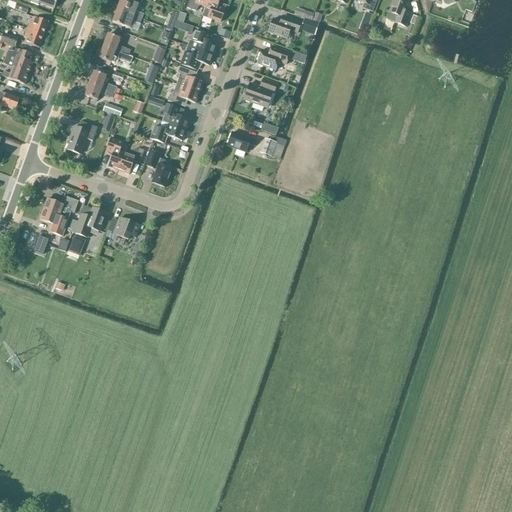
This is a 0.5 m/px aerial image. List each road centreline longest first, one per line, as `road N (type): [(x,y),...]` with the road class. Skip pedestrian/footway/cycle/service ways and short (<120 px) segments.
road 1 (residential): [(28,164),(163,208),(175,205),(258,0)]
road 2 (tertiary): [(28,164),(89,0)]
